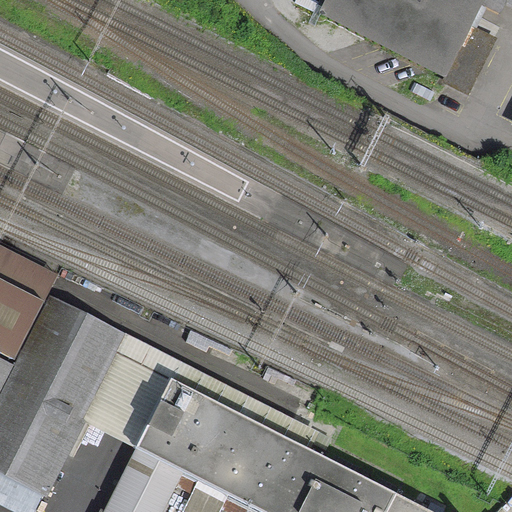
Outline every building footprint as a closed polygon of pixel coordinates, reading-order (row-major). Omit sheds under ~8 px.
[(323,0),(316,15),(441,78),(438,84),(464,97),(494,39),(469,26),(470,21),(480,6),(497,15),(504,0),(323,0)] [(0,353),(14,360),(44,300),(57,275),(0,246),(0,353)] [(0,510),(3,511),(27,511),(117,336),(44,300),(14,360),(11,365),(0,387),(0,510)] [(0,387),(11,365),(0,359),(0,387)] [(263,511),(433,511),(174,379),(141,451),(263,511)] [(133,511),(109,500),(103,511),(133,511)]
